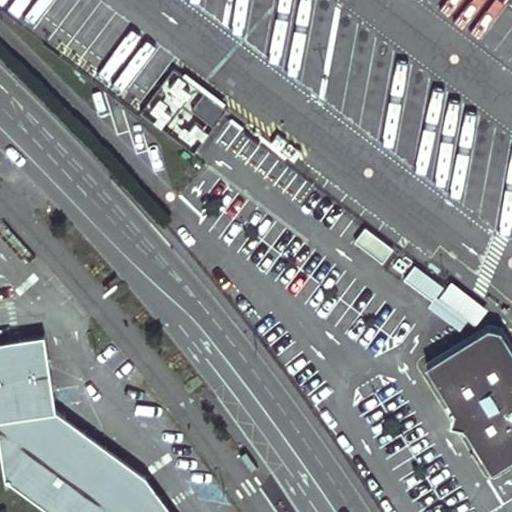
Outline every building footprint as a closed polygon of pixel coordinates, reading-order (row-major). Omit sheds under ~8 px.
[(141,111),(197,149),(227,104),(171,67),(141,111)] [(413,264),(402,279),(430,299),(441,284),(413,264)] [(465,334),(485,307),(448,279),(427,306),(465,334)] [(511,343),(502,328),(490,326),(427,364),(455,410),(465,427),(493,472),(511,460),(511,343)] [(56,409),(45,334),(0,340),(0,435),(8,475),(57,511),(173,511),(146,474),(56,409)] [(453,422),(465,427),(455,410),(453,422)]
